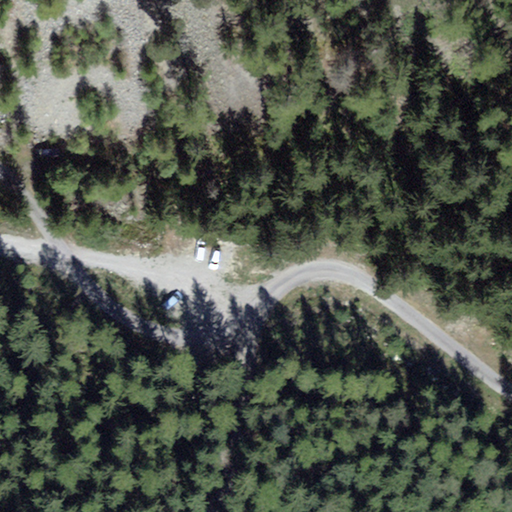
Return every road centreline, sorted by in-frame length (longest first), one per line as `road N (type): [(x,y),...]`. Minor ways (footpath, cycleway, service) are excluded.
road 1 (unclassified): [(511,394),(433,330),(335,270),(308,276),(249,323),(211,341),(151,330),(115,309),(66,252)]
road 2 (track): [(211,341),(165,511)]
